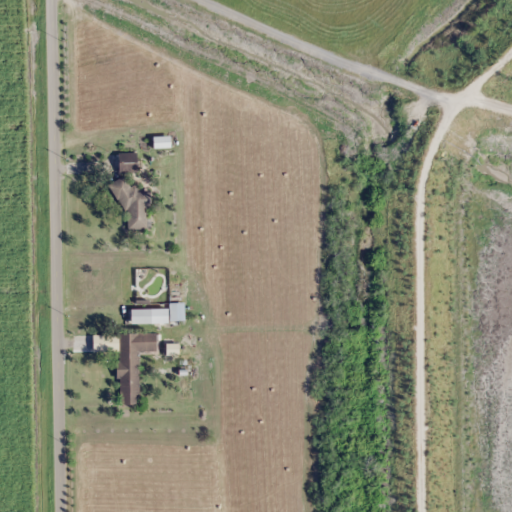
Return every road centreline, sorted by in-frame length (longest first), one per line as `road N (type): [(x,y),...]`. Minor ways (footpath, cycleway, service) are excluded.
road 1 (residential): [(57,511),(50,0)]
road 2 (residential): [(422,511),(429,413),(482,147),(511,112)]
road 3 (residential): [(511,101),(248,0)]
